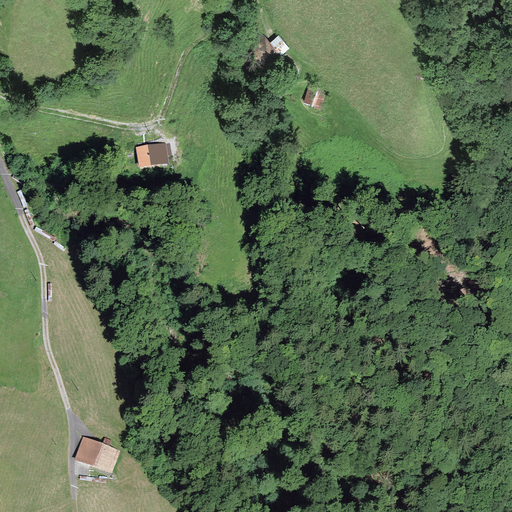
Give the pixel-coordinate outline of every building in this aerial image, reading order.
[(273,66),(283,57),(281,54),(289,47),(278,34),(269,41),(262,32),(252,40),(273,66)] [(325,89),(310,83),(303,102),(321,108),(326,94),(325,89)] [(279,99),(285,89),(275,84),(270,94),(279,99)] [(165,142),(147,145),(147,146),(135,148),(137,163),(171,158),(169,143),(166,144),(165,142)] [(104,437),(102,444),(83,437),(74,461),(112,475),(121,451),(109,447),(112,440),(104,437)]
